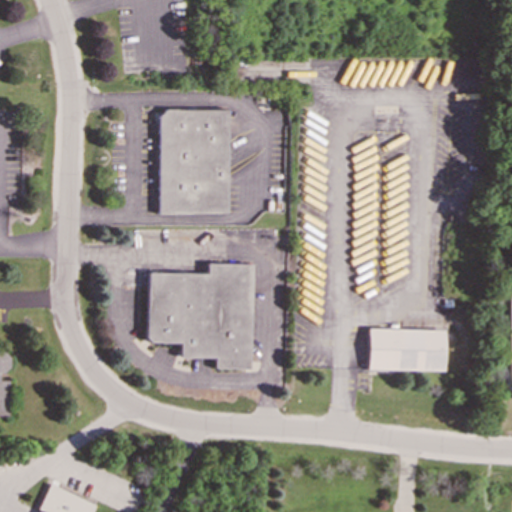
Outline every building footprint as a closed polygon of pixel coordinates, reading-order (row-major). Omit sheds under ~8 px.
[(156,214),(226,214),(227,109),(156,108),(156,214)] [(204,273),(145,272),(144,342),(179,343),(179,357),(213,358),(213,368),(249,369),(250,264),(205,263),(204,273)] [(441,371),(443,330),(366,328),(365,369),(441,371)] [(0,415),(7,415),(7,380),(0,380),(0,371),(8,371),(8,351),(0,351),(0,415)] [(38,511),(89,511),(93,504),(46,484),(36,509),(39,511),(38,511)]
